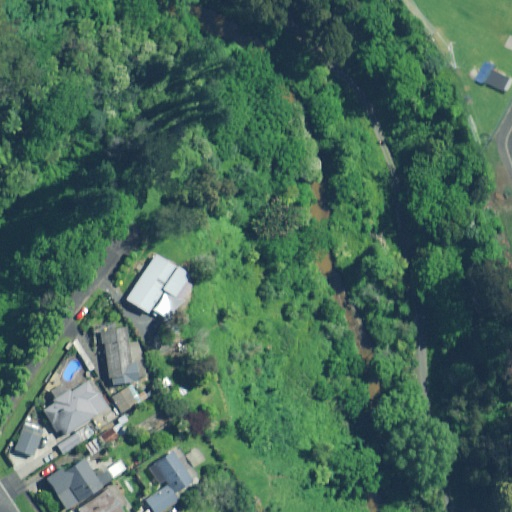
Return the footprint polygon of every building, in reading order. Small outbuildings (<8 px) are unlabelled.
[(511,88),(511,71),(490,61),(482,78),(510,93),(511,88)] [(185,276),(153,255),(124,300),(145,313),(160,290),(171,298),(185,276)] [(130,364),(122,327),(100,331),(111,386),(137,381),(134,363),(130,364)] [(93,420),(109,410),(89,378),(40,409),(55,432),(59,429),(65,438),(93,420)] [(120,414),(147,399),(143,391),(136,395),(131,387),(111,399),(120,414)] [(93,420),(101,433),(117,423),(109,410),(93,420)] [(65,438),(56,444),(64,456),(101,433),(93,420),(65,438)] [(39,438),(20,432),(14,451),(33,457),(39,438)] [(100,450),(96,441),(85,446),(89,455),(100,450)] [(191,482),(173,453),(149,469),(162,490),(146,501),(153,511),(160,511),(181,498),(177,491),(191,482)] [(96,477),(84,459),(63,472),(61,469),(45,479),(65,510),(127,471),(120,461),(96,477)] [(119,483),(108,489),(76,509),(77,511),(126,511),(129,511),(123,502),(129,499),(119,483)]
